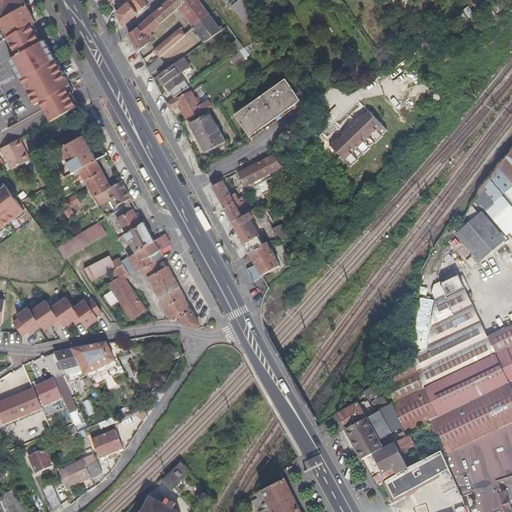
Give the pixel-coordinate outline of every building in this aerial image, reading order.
[(0,0),(0,18),(25,5),(22,0),(0,0)] [(129,2),(138,13),(143,8),(149,3),(145,0),(124,0),(128,3),(129,2)] [(167,0),(128,35),(138,53),(153,40),(152,38),(156,35),(153,31),(182,5),(197,24),(212,11),(202,0),(167,0)] [(269,22),(250,0),(235,0),(234,2),(259,31),(269,22)] [(128,3),(116,13),(123,26),(138,13),(129,2),(128,3)] [(29,12),(25,5),(0,18),(0,23),(7,36),(29,23),(34,21),(29,12)] [(208,38),(224,26),(212,11),(197,24),(208,38)] [(42,40),(32,22),(30,24),(39,41),(42,40)] [(71,110),(77,107),(75,104),(73,101),(69,93),(72,92),(73,91),(44,39),(42,40),(39,41),(30,24),(29,23),(7,36),(5,37),(15,55),(8,59),(13,66),(19,79),(26,91),(33,103),(34,104),(39,101),(47,115),(50,122),(71,110)] [(178,29),(156,47),(162,54),(184,35),(178,29)] [(247,43),(240,35),(235,39),(242,47),(247,43)] [(239,50),(229,58),(231,61),(242,53),(239,50)] [(165,61),(160,56),(147,68),(147,70),(150,75),(165,61)] [(186,74),(191,70),(183,58),(158,76),(174,99),(188,88),(180,76),(184,73),(186,74)] [(19,79),(13,66),(10,68),(17,80),(19,79)] [(232,115),(248,140),(299,106),(284,82),(232,115)] [(195,98),(188,88),(166,104),(170,112),(180,106),(181,107),(183,105),(191,119),(202,113),(201,110),(203,109),(197,97),(195,98)] [(33,103),(26,91),(24,93),(30,104),(33,103)] [(76,99),(72,92),(69,93),(73,101),(75,104),(78,103),(76,99)] [(82,108),(80,105),(77,107),(71,110),(76,117),(84,112),(82,108)] [(191,119),(183,105),(181,107),(188,121),(191,119)] [(336,137),(331,142),(351,165),(357,159),(357,158),(362,153),(363,153),(370,147),(369,146),(375,141),(376,142),(383,136),(382,135),(388,130),(371,111),(364,117),(362,115),(356,120),(359,123),(352,129),(349,126),(343,131),(346,134),(339,140),(336,137)] [(225,142),(209,113),(189,124),(205,154),(225,142)] [(94,129),(90,122),(83,127),(86,133),(94,129)] [(30,133),(35,141),(39,138),(41,138),(36,130),(30,133)] [(63,162),(67,160),(74,172),(78,170),(97,159),(84,136),(61,149),(66,157),(62,159),(63,162)] [(29,160),(18,139),(0,147),(0,148),(10,169),(29,160)] [(42,153),(58,182),(64,178),(48,150),(42,153)] [(511,150),(483,187),(476,200),(481,206),(485,202),(511,233),(511,232),(511,150)] [(247,193),(285,174),(273,157),(238,174),(247,193)] [(96,196),(113,187),(97,159),(78,170),(95,197),(96,196)] [(96,196),(100,204),(105,201),(103,199),(110,195),(117,207),(132,198),(127,189),(123,181),(113,187),(96,196)] [(232,224),(250,214),(243,202),(240,204),(234,195),(231,197),(223,182),(212,187),(221,204),(232,224)] [(0,226),(23,210),(6,186),(0,190),(0,226)] [(62,211),(67,218),(73,215),(70,208),(80,202),(76,195),(65,201),(67,204),(62,208),(63,210),(62,211)] [(117,211),(120,215),(118,216),(128,214),(126,212),(134,208),(131,203),(117,211)] [(462,230),(482,213),(474,203),(460,227),(462,230)] [(102,207),(92,213),(98,223),(108,217),(105,212),(102,207)] [(135,210),(128,214),(118,216),(117,216),(125,230),(123,232),(124,235),(127,233),(143,224),(135,210)] [(112,214),(108,217),(110,220),(117,216),(118,216),(120,215),(117,211),(112,214)] [(504,240),(482,213),(462,230),(485,257),(504,240)] [(250,221),(253,219),(252,217),(250,214),(232,224),(238,236),(248,254),(263,245),(250,221)] [(143,224),(127,233),(137,251),(156,241),(151,231),(146,222),(143,224)] [(64,260),(106,235),(98,223),(56,249),(64,260)] [(166,235),(156,241),(161,251),(172,245),(168,238),(166,235)] [(165,257),(161,251),(156,241),(137,251),(135,253),(131,255),(129,256),(138,271),(143,268),(156,262),(165,257)] [(283,249),(291,246),(290,241),(281,242),(283,249)] [(255,266),(261,277),(273,270),(274,272),(279,270),(265,244),(263,245),(248,254),(251,259),(255,266)] [(121,260),(124,265),(130,275),(138,271),(129,256),(126,258),(121,260)] [(111,257),(86,269),(92,281),(117,269),(124,265),(121,260),(120,258),(113,262),(111,257)] [(151,278),(173,320),(182,317),(186,325),(196,329),(202,324),(197,315),(188,299),(180,284),(173,272),(169,265),(168,266),(165,261),(158,265),(156,262),(143,268),(149,279),(151,278)] [(129,276),(130,275),(124,265),(117,269),(119,273),(106,282),(134,319),(147,309),(125,279),(129,277),(129,276)] [(261,278),(261,277),(255,266),(246,270),(253,282),(261,278)] [(426,344),(480,318),(460,274),(434,286),(426,344)] [(73,308),(65,297),(50,308),(61,323),(64,327),(72,321),(75,324),(81,319),(73,308)] [(85,300),(73,308),(81,319),(86,326),(98,318),(96,316),(102,312),(92,299),(86,303),(85,300)] [(50,308),(45,300),(30,311),(41,326),(44,330),(52,324),(55,327),(61,323),(50,308)] [(30,311),(28,308),(16,316),(18,319),(12,323),(22,336),(28,332),(29,334),(41,326),(30,311)] [(480,318),(426,344),(433,359),(487,334),(480,318)] [(511,322),(487,334),(433,359),(426,344),(425,351),(374,370),(391,401),(404,425),(408,433),(426,423),(439,449),(441,452),(511,419),(511,322)] [(91,383),(96,391),(124,373),(106,344),(102,345),(71,350),(76,361),(77,363),(78,363),(91,383)] [(59,363),(76,361),(71,350),(55,354),(55,355),(59,363)] [(59,365),(59,363),(55,355),(52,357),(45,360),(50,372),(57,369),(56,366),(59,365)] [(74,406),(57,369),(50,372),(53,379),(56,385),(67,409),(74,406)] [(41,409),(33,390),(0,404),(0,415),(4,426),(41,409)] [(391,401),(380,407),(393,431),(404,425),(391,401)] [(343,428),(364,416),(356,402),(336,414),(339,420),(343,428)] [(73,422),(79,418),(74,406),(67,409),(73,422)] [(385,446),(380,438),(393,431),(380,407),(364,416),(343,428),(352,444),(361,460),(367,457),(385,446)] [(136,436),(143,425),(142,410),(131,414),(133,440),(136,436)] [(511,419),(441,452),(449,467),(471,511),(511,511),(511,510),(506,489),(501,490),(497,479),(511,474),(511,419)] [(93,438),(103,461),(125,452),(116,429),(93,438)] [(385,446),(367,457),(375,472),(381,469),(387,479),(407,468),(403,462),(401,458),(399,452),(413,444),(408,433),(385,446)] [(383,481),(393,498),(448,468),(449,467),(441,452),(439,449),(407,468),(387,479),(383,481)] [(37,474),(53,466),(47,451),(30,458),(37,474)] [(300,457),(304,469),(316,466),(312,453),(300,457)] [(88,468),(91,474),(102,469),(99,463),(88,468)] [(164,480),(173,490),(191,472),(182,463),(164,480)] [(82,471),(79,464),(62,472),(69,489),(86,481),(93,478),(91,474),(88,468),(82,471)] [(102,469),(105,478),(107,481),(111,475),(106,467),(102,469)] [(387,479),(381,469),(375,472),(370,475),(375,485),(383,481),(387,479)] [(260,511),(303,511),(291,487),(286,477),(263,490),(264,494),(253,499),(257,507),(269,501),(271,505),(260,511)] [(62,505),(53,486),(52,484),(43,489),(53,511),(62,505)] [(0,497),(0,506),(2,511),(30,511),(19,488),(0,497)] [(176,511),(152,499),(145,511),(176,511)]
